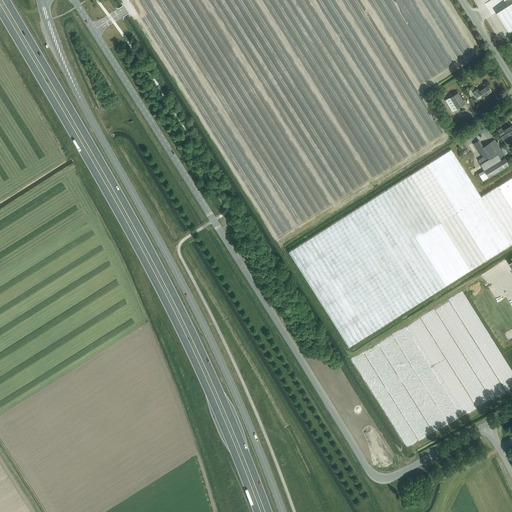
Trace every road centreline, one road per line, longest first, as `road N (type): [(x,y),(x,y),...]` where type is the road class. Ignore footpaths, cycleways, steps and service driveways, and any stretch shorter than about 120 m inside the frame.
road 1 (unclassified): [(93,30),(369,472),(392,477),(483,426)]
road 2 (trunk): [(268,511),(171,290),(5,0)]
road 3 (trunk): [(0,11),(172,315),(256,511)]
road 4 (secondary): [(81,99),(212,344),(282,511)]
